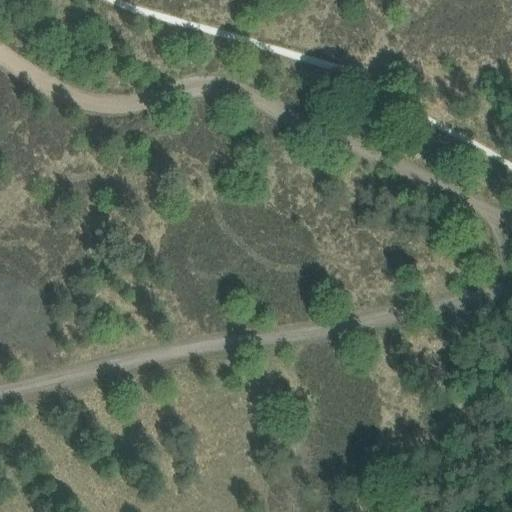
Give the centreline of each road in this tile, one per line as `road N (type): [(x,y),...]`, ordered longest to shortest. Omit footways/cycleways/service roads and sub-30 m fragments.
road 1 (track): [(0,56),(27,77),(104,105),(219,86),(511,220)]
road 2 (track): [(511,287),(0,389)]
